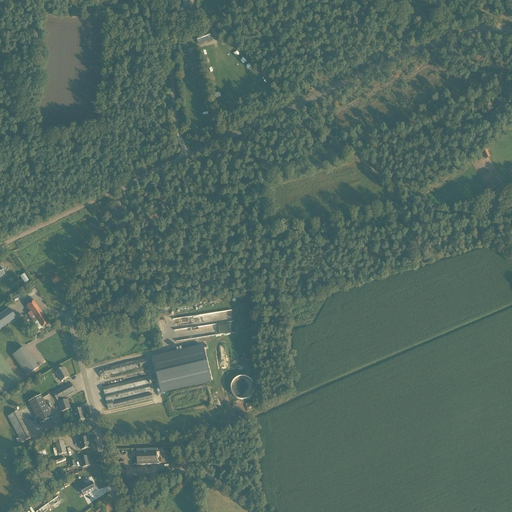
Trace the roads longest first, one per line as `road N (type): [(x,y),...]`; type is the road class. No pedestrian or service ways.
road 1 (track): [(175,448),(511,305)]
road 2 (unclassified): [(185,157),(456,33),(506,31)]
road 3 (unclassified): [(115,496),(71,323),(130,186)]
road 4 (track): [(309,117),(379,177),(451,214),(511,261)]
road 5 (track): [(238,189),(205,202),(175,197),(157,216),(175,252),(251,254)]
road 6 (unclassified): [(277,511),(196,468),(115,496)]
road 7 (unclassified): [(185,157),(174,116),(167,0)]
road 8 (track): [(251,254),(259,411)]
road 9 (unclassified): [(0,244),(130,186)]
